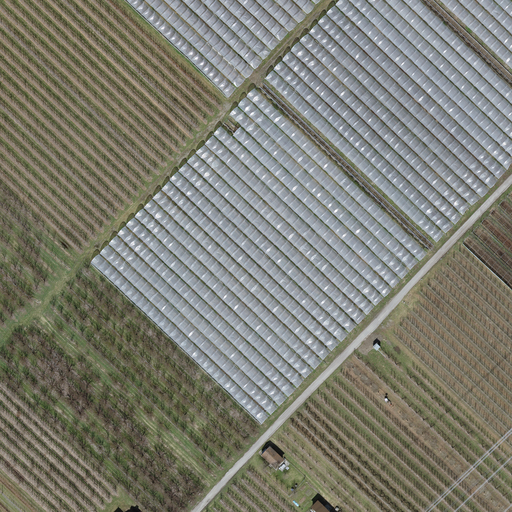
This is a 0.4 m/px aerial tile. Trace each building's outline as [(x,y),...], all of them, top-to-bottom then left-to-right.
[(257,50),(256,50),(249,59),(255,64),(270,47),(279,38),(270,30),(261,39),(264,42),(257,50)] [(510,257),(504,258),(508,264),(511,261),(511,195),(470,224),(479,238),(487,233),(488,241),(488,242),(496,240),(490,230),(493,228),(500,238),(502,238),(505,249),(510,257)] [(118,234),(93,261),(134,299),(143,289),(122,270),(129,262),(121,254),(130,245),(118,234)] [(277,465),(285,457),(270,443),(262,451),(277,465)] [(334,511),(319,497),(311,505),(318,511),(334,511)]
